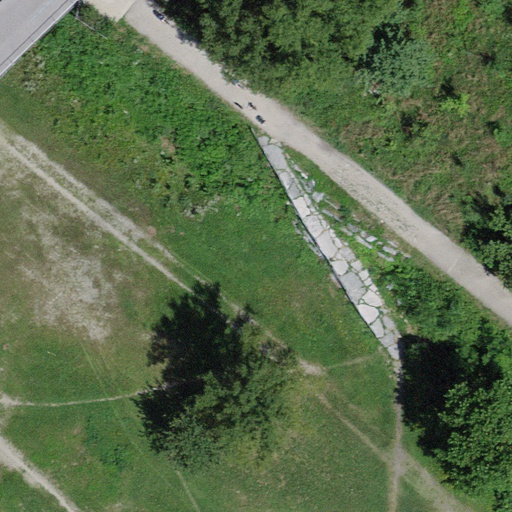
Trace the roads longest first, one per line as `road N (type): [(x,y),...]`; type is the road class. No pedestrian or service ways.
road 1 (track): [(0,128),(459,511)]
road 2 (track): [(125,0),(511,311)]
road 3 (track): [(400,223),(447,0)]
